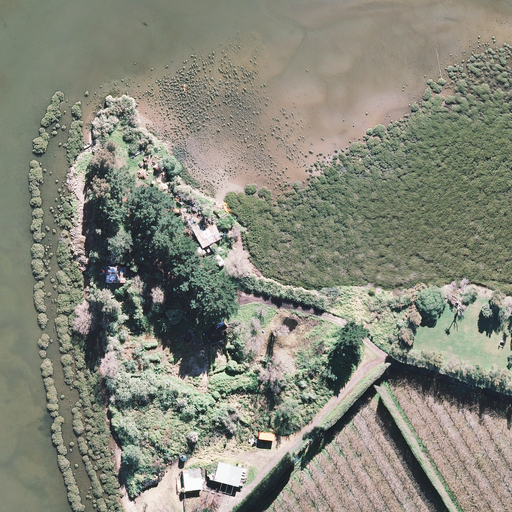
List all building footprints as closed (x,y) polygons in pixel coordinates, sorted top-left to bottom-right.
[(213,225),(194,235),(201,249),(220,239),(213,225)] [(125,268),(105,267),(104,282),(124,283),(125,268)] [(167,309),(159,312),(163,325),(171,323),(167,309)] [(166,360),(165,345),(155,345),(156,360),(166,360)] [(190,377),(189,367),(182,367),(182,378),(190,377)] [(204,378),(204,368),(196,368),(196,378),(204,378)] [(273,434),(258,432),(257,440),(272,441),(273,434)] [(222,489),(223,484),(240,488),(245,469),(210,461),(205,479),(215,482),(214,487),(222,489)] [(200,490),(199,484),(202,483),(202,476),(199,476),(198,469),(182,470),(183,491),(200,490)] [(209,495),(210,485),(202,485),(202,495),(209,495)]
